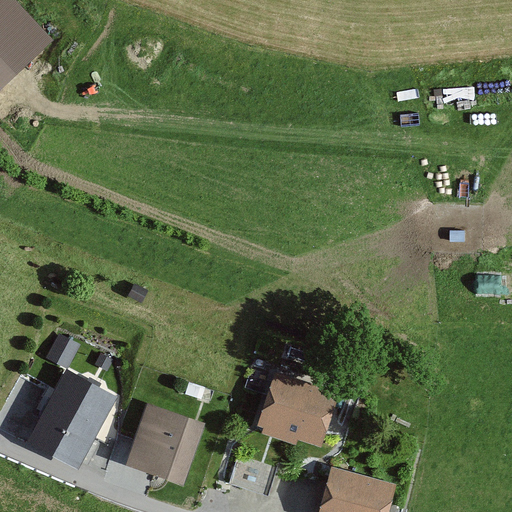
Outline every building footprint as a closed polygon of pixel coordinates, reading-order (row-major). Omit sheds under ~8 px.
[(11,0),(0,0),(0,49),(19,70),(50,42),(11,0)] [(0,88),(19,70),(0,49),(0,88)] [(48,362),(68,371),(79,348),(59,339),(48,362)] [(81,472),(116,399),(66,375),(31,447),(81,472)] [(259,429),(322,449),(339,398),(276,378),(259,429)] [(127,466),(183,487),(205,428),(148,407),(127,466)] [(320,511),(390,511),(397,486),(331,470),(320,511)]
